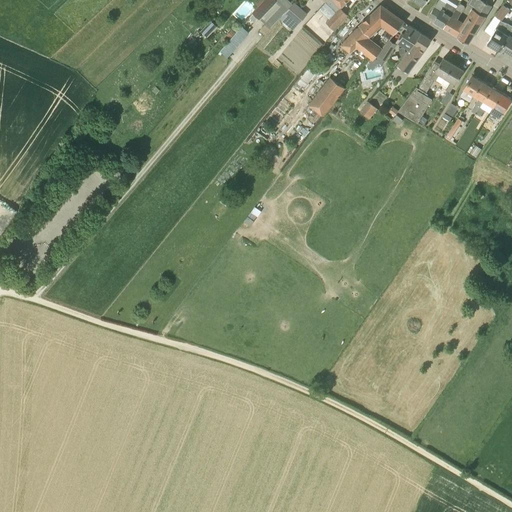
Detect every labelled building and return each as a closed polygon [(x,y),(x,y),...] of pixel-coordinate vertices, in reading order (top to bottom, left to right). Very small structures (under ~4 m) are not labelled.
[(293,3),(289,0),(263,0),(264,0),(252,12),(253,13),(249,17),(254,22),(258,17),(265,24),(260,29),(264,34),(293,3)] [(327,0),(325,2),(336,12),(326,22),(335,30),(347,15),(340,8),(347,0),(327,0)] [(455,9),(455,10),(456,7),(446,2),(446,3),(440,0),(439,0),(435,7),(441,11),(434,21),(443,27),(450,15),(451,16),(455,9)] [(450,15),(443,27),(468,42),(491,5),(482,0),(468,0),(467,1),(476,6),(465,24),(456,19),(460,13),(455,10),(455,9),(451,16),(450,15)] [(298,23),(306,13),(293,2),(285,12),(298,23)] [(341,44),(350,51),(356,45),(373,59),(389,40),(404,22),(381,5),(352,32),(341,44)] [(501,20),(509,9),(503,5),(495,15),(501,20)] [(217,26),(210,20),(200,30),(207,37),(217,26)] [(509,35),(511,30),(511,25),(508,24),(507,26),(499,22),(495,27),(496,28),(487,42),(500,50),(500,49),(509,34),(509,35)] [(229,56),(250,30),(243,24),(221,50),(229,56)] [(401,60),(421,33),(409,25),(403,33),(402,32),(397,40),(398,41),(401,60)] [(511,30),(509,35),(509,34),(500,49),(511,56),(511,30)] [(421,33),(401,60),(398,65),(408,72),(431,39),(421,33)] [(373,59),(367,66),(373,70),(377,63),(382,65),(385,60),(396,44),(389,40),(373,59)] [(441,84),(445,77),(454,64),(444,57),(430,79),(425,76),(418,87),(416,87),(398,111),(417,123),(432,99),(425,95),(434,80),(441,84)] [(454,64),(445,77),(451,81),(445,90),(449,92),(450,89),(451,90),(464,70),(454,64)] [(474,95),(482,81),(472,75),(460,95),(470,101),(474,95)] [(323,116),(327,111),(345,87),(331,77),(308,104),(323,116)] [(484,101),(492,87),(482,81),(474,95),(479,98),(471,111),(476,114),(480,107),(484,101)] [(492,87),(484,101),(488,103),(493,106),(502,93),(492,87)] [(446,105),(452,96),(447,93),(441,102),(446,105)] [(502,93),(493,106),(499,110),(495,117),(499,119),(511,99),(502,93)] [(369,119),(377,108),(368,101),(360,111),(369,119)] [(449,121),(457,107),(451,103),(442,117),(449,121)] [(394,116),(398,111),(393,107),(389,112),(394,116)] [(480,107),(476,114),(480,116),(484,110),(480,107)] [(446,136),(452,140),(461,127),(459,126),(461,123),(462,125),(464,122),(462,120),(458,118),(446,136)] [(476,157),(480,151),(481,149),(475,145),(470,154),(476,157)] [(253,221),(261,210),(256,206),(248,217),(253,221)]
